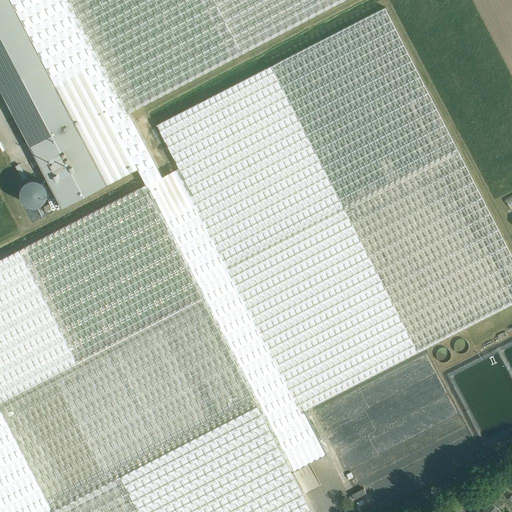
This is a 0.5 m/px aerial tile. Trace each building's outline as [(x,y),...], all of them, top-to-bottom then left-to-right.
[(12,0),(0,0),(0,86),(62,206),(108,182),(12,0)] [(12,0),(108,182),(137,167),(146,184),(147,183),(162,176),(129,111),(342,0),(12,0)] [(179,167),(231,268),(458,150),(385,7),(156,124),(179,167)] [(511,303),(511,254),(458,150),(231,268),(304,410),(511,303)] [(146,184),(144,185),(207,306),(209,310),(256,402),(257,405),(291,471),(327,453),(322,444),(304,410),(231,268),(179,167),(164,175),(162,176),(147,183),(146,184)] [(0,511),(312,511),(291,471),(257,405),(256,402),(209,310),(207,306),(144,185),(0,259),(0,511)] [(364,488),(352,494),(354,499),(366,492),(364,488)] [(498,498),(493,503),(498,507),(503,501),(498,498)] [(497,511),(500,511),(501,511),(495,506),(490,502),(482,511),(496,511),(497,511)]
